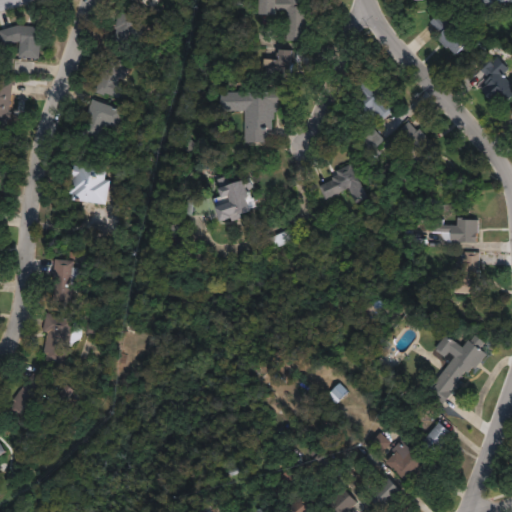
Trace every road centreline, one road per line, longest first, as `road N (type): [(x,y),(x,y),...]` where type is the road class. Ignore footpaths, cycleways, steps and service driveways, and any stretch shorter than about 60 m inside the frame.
road 1 (residential): [(511,397),(500,160),(371,0)]
road 2 (residential): [(0,335),(20,296),(31,129),(84,0)]
road 3 (residential): [(197,219),(205,241),(223,249),(293,216),(304,146),(360,0)]
